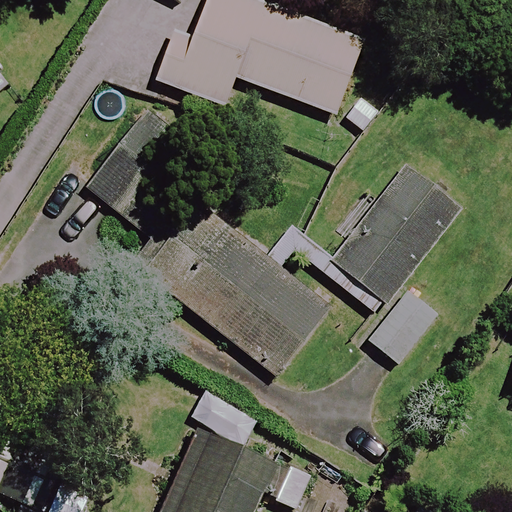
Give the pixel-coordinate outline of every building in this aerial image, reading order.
[(366,43),(248,0),(213,0),(199,38),(181,32),(160,88),(225,112),(236,82),(337,120),(366,43)] [(0,89),(9,82),(0,71),(0,89)] [(457,213),(409,176),(329,278),(376,315),(457,213)] [(331,317),(206,219),(155,284),(280,382),(331,317)] [(438,318),(406,295),(369,346),(401,369),(438,318)] [(298,511),(311,483),(195,436),(163,511),(255,511),(259,503),(282,511),(298,511)] [(57,458),(8,438),(0,458),(0,497),(35,511),(57,458)]
